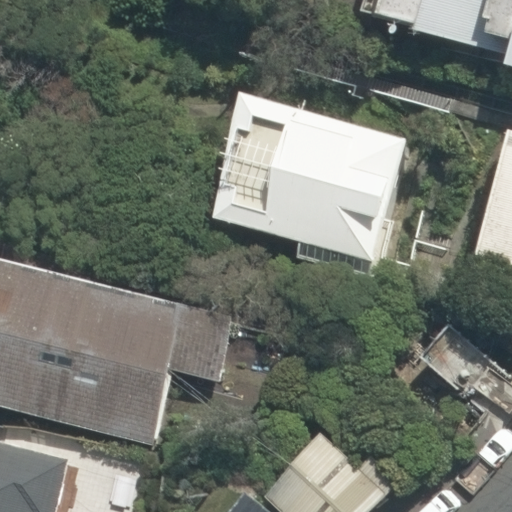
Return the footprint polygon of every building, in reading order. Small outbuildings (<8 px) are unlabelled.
[(511,0),(379,0),(374,22),(402,29),(493,51),(497,33),(511,36),(511,0)] [(418,139),(264,97),(229,226),(383,268),(418,139)] [(511,168),(490,260),(511,265),(511,168)] [(0,258),(0,406),(165,450),(185,377),(220,386),(237,322),(202,312),(0,258)] [(347,427),(276,495),(291,511),(380,511),(406,487),(347,427)] [(0,511),(131,511),(145,455),(23,428),(18,451),(0,447),(0,511)] [(278,511),(255,491),(236,511),(278,511)]
